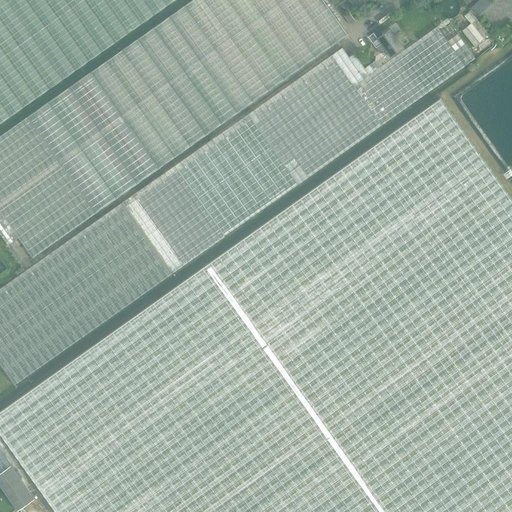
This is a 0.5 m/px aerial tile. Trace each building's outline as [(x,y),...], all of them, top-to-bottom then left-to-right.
[(32,113),(0,136),(0,233),(9,245),(19,238),(32,255),(33,257),(135,184),(174,157),(252,102),(346,35),(321,0),(191,0),(103,63),(32,113)] [(0,0),(0,123),(32,102),(102,51),(175,0),(0,0)] [(349,0),(355,8),(366,0),(349,0)] [(457,8),(456,4),(454,1),(452,0),(442,0),(442,1),(439,4),(439,7),(439,10),(440,12),(441,14),(443,15),(445,16),(447,17),(450,16),(454,14),(456,11),(457,8)] [(479,0),(471,8),(473,10),(480,17),(494,3),(491,0),(479,0)] [(348,11),(343,15),(350,24),(355,21),(348,11)] [(471,23),(462,30),(474,46),(489,34),(470,11),(465,16),(471,23)] [(146,184),(121,201),(171,273),(228,233),(296,184),(378,127),(476,58),(447,19),(406,48),(380,67),(375,60),(370,64),(365,68),(360,61),(355,53),(348,57),(341,48),(146,184)] [(381,43),(375,47),(379,53),(375,56),(380,64),(386,60),(381,53),(385,50),(390,57),(402,49),(389,29),(377,38),(381,43)] [(22,395),(0,411),(0,431),(32,476),(57,511),(511,511),(511,200),(501,184),(439,98),(318,184),(32,389),(22,395)] [(32,267),(0,288),(0,363),(15,384),(32,372),(171,273),(121,201),(37,263),(32,267)] [(0,472),(0,473),(11,465),(0,449),(0,472)] [(0,473),(0,472),(0,484),(18,511),(32,501),(35,499),(32,495),(11,465),(0,473)]
